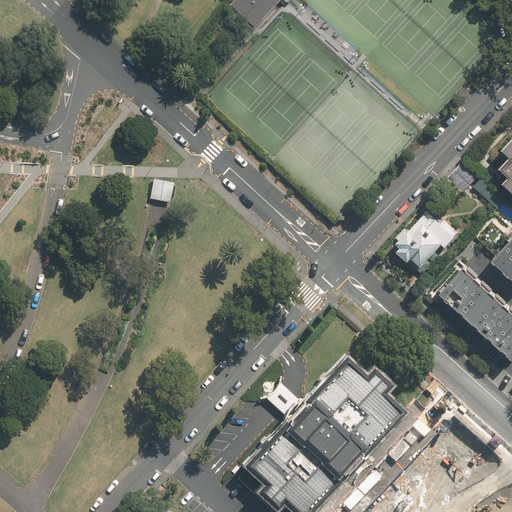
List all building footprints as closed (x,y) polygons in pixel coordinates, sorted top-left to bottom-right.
[(287,0),(289,2),(291,0),(235,0),(232,4),(256,27),(281,0),(287,0)] [(511,139),(504,148),(511,155),(501,166),(510,175),(505,181),(511,187),(511,139)] [(175,182),(156,178),(152,197),(171,201),(175,182)] [(408,217),(420,206),(411,197),(399,208),(408,217)] [(408,230),(405,227),(396,237),(399,240),(397,242),(401,246),(397,251),(409,261),(412,257),(422,266),(442,243),(446,246),(456,235),(454,235),(457,231),(444,220),(441,222),(435,218),(433,221),(424,214),(408,230)] [(511,237),(493,259),(511,275),(511,237)] [(511,306),(466,264),(439,290),(511,356),(511,306)] [(365,373),(344,354),(241,465),(261,483),(254,490),(275,510),(282,503),(292,511),(312,511),(407,411),(385,391),(391,384),(371,366),(365,373)] [(510,511),(478,483),(452,511),(510,511)]
